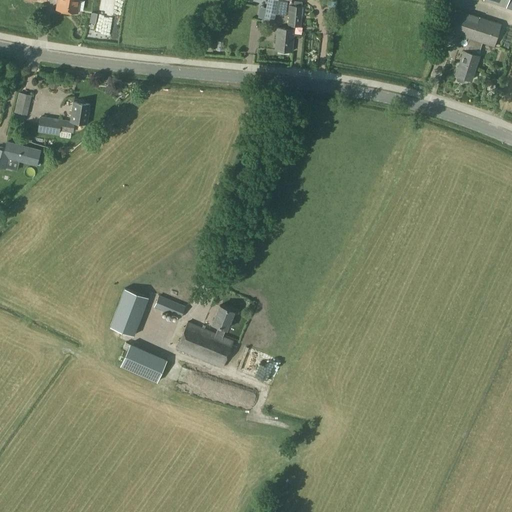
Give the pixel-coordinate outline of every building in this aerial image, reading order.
[(58,0),(57,9),(77,12),(78,0),(58,0)] [(267,0),(263,21),(273,23),(278,0),(267,0)] [(287,14),(289,15),(288,29),(293,29),(293,25),(300,26),(301,16),(303,16),(304,7),(302,7),(302,1),(294,1),(294,6),(289,5),(287,14)] [(476,9),(499,15),(500,8),(477,2),(476,9)] [(471,80),(479,55),(478,55),(482,42),(494,46),(501,24),(456,9),(449,32),(468,38),(464,50),(458,69),(456,69),(456,72),(456,73),(456,75),(457,75),(456,79),(457,81),(463,82),(465,81),(466,78),(471,80)] [(277,28),(275,49),(292,51),(294,29),(293,29),(288,29),(277,28)] [(188,48),(191,51),(196,49),(198,38),(188,48)] [(27,115),(32,95),(19,92),(15,112),(27,115)] [(41,117),(38,131),(59,135),(59,130),(61,130),(60,136),(70,138),(71,132),(73,132),(74,122),(87,124),(90,104),(86,103),(84,101),(79,100),(77,102),(73,101),(70,121),(41,117)] [(5,150),(0,149),(0,166),(6,168),(8,160),(8,161),(11,160),(11,159),(36,165),(40,151),(7,142),(5,150)] [(125,288),(110,325),(134,334),(148,297),(125,288)] [(179,317),(184,306),(159,296),(154,307),(179,317)] [(234,311),(220,304),(212,323),(218,326),(215,333),(188,321),(176,348),(222,367),(233,340),(223,336),(225,329),(226,330),(234,311)] [(167,359),(130,343),(120,365),(157,381),(167,359)] [(259,370),(262,356),(240,351),(237,365),(259,370)]
